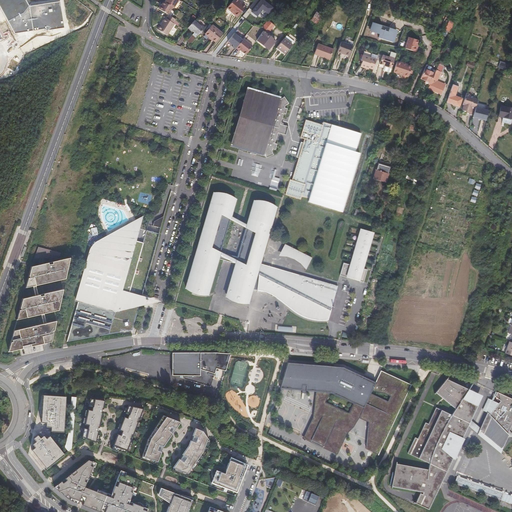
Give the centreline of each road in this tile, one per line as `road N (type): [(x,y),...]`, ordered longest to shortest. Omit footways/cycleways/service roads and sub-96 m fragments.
road 1 (residential): [(37,359),(139,340),(261,338),(429,357),(511,376)]
road 2 (residential): [(142,34),(188,54),(409,99),(461,127),(511,175)]
